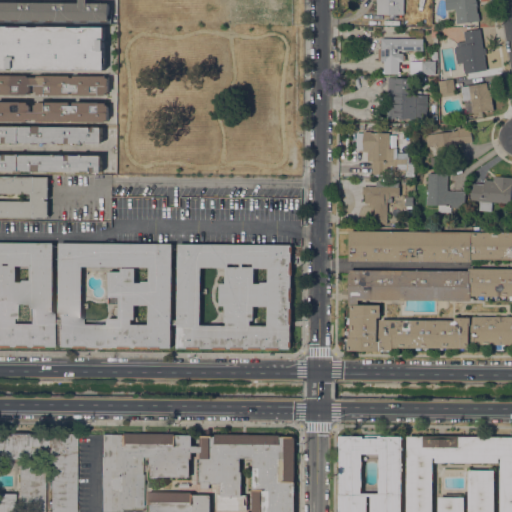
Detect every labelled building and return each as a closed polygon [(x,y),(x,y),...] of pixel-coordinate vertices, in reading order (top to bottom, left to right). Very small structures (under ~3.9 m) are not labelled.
[(0,19),(0,0),(88,0),(88,3),(109,3),(109,20),(0,19)] [(376,14),(376,0),(404,0),(404,14),(376,14)] [(475,0),(477,13),(478,13),(479,21),(457,24),(455,9),(446,10),(444,0),(475,0)] [(0,68),(104,70),(104,27),(0,25),(0,68)] [(483,48),(484,48),(485,54),(484,55),(486,70),(464,74),(462,63),(456,64),(453,47),(457,47),(457,42),(465,41),(464,31),(479,29),(483,48)] [(381,38),(423,38),(423,50),(413,50),(413,52),(409,52),(409,50),(398,50),(398,53),(403,53),(403,61),(400,61),(400,63),(397,63),(397,61),(378,61),(378,48),(381,48),(381,38)] [(421,61),(435,61),(435,75),(421,75),(421,74),(409,74),(409,61),(421,61)] [(385,73),(385,62),(397,63),(400,63),(402,63),(402,74),(385,73)] [(73,122),(73,120),(70,120),(70,122),(37,122),(37,119),(28,119),(27,121),(0,121),(0,74),(28,75),(28,77),(37,77),(37,75),(106,76),(106,78),(109,78),(109,92),(106,92),(106,95),(74,95),(74,92),(70,92),(70,95),(46,95),(46,94),(37,94),(37,92),(35,92),(35,85),(30,85),(30,92),(28,92),(28,94),(21,94),(21,95),(0,94),(0,101),(28,102),(28,105),(30,105),(30,111),(34,111),(35,105),(37,105),(37,102),(106,102),(106,105),(109,105),(108,120),(106,120),(106,122),(73,122)] [(387,77),(419,78),(418,90),(416,90),(415,119),(387,118),(387,77)] [(456,94),(441,97),(438,82),(453,79),(456,94)] [(461,87),(486,82),(488,90),(490,89),(494,110),(490,111),(490,110),(473,113),(471,99),(463,100),(461,87)] [(108,122),(116,122),(115,103),(107,103),(108,122)] [(0,125),(102,127),(102,142),(83,142),(83,143),(81,143),(56,142),(56,143),(53,143),(53,142),(20,142),(20,143),(18,143),(18,142),(0,142),(0,125)] [(426,135),(458,130),(458,128),(470,126),(473,142),(456,144),(457,153),(456,154),(457,162),(438,165),(438,164),(431,165),(430,157),(436,156),(435,147),(434,147),(434,145),(427,146),(426,135)] [(406,163),(414,163),(414,176),(405,176),(373,176),(373,174),(372,173),(372,160),(367,160),(367,152),(360,152),(361,132),(363,132),(363,131),(370,131),(370,132),(389,132),(389,148),(397,148),(397,152),(408,153),(408,159),(406,159),(406,163)] [(0,154),(17,155),(17,154),(20,154),(20,155),(53,155),(53,154),(56,154),(56,155),(81,155),(81,154),(83,154),(83,155),(102,155),(101,172),(0,170),(0,154)] [(447,191),(465,191),(465,207),(450,207),(450,212),(438,212),(438,205),(427,205),(427,197),(428,197),(428,173),(447,173),(447,191)] [(0,216),(0,176),(48,177),(48,199),(45,199),(45,201),(48,201),(48,217),(0,216)] [(479,210),(480,201),(470,200),(472,183),(484,184),(484,179),(493,180),(494,176),(511,176),(511,184),(510,203),(492,202),(491,211),(479,210)] [(399,187),(399,196),(391,196),(391,197),(389,197),(389,198),(387,198),(386,224),(373,224),(373,205),(369,205),(369,203),(365,203),(365,194),(362,194),(362,186),(376,186),(376,181),(398,182),(398,187),(399,187)] [(511,231),(511,259),(471,259),(471,262),(349,261),(349,231),(511,231)] [(28,348),(28,347),(24,347),(24,348),(11,348),(11,347),(7,347),(0,347),(0,242),(53,243),(52,347),(42,347),(42,348),(28,348)] [(112,348),(112,347),(109,347),(109,349),(84,349),(84,347),(82,347),(82,348),(68,348),(68,346),(58,346),(59,243),(172,243),(172,346),(170,346),(170,349),(112,348)] [(281,351),(281,350),(231,350),(231,348),(228,348),(228,349),(214,349),(214,348),(201,348),(201,349),(187,349),(187,348),(177,348),(178,244),(290,244),(290,261),(292,261),(292,275),(291,275),(291,287),(292,287),(292,301),(291,301),(290,308),(292,308),(291,325),(290,341),(291,341),(291,351),(281,351)] [(349,270),(468,271),(468,268),(511,268),(511,296),(471,296),(471,300),(377,300),(377,320),(454,320),(454,316),(511,316),(511,344),(470,344),(470,348),(393,347),(393,351),(348,350),(348,337),(350,337),(350,310),(349,310),(349,270)] [(0,511),(0,433),(75,434),(74,511),(0,511)] [(147,511),(147,493),(148,493),(148,492),(191,492),(191,495),(210,495),(210,511),(252,511),(253,490),(253,458),(240,458),(240,472),(242,472),(242,495),(247,495),(247,511),(231,511),(220,511),(220,510),(216,510),(216,494),(219,494),(219,484),(211,484),(211,482),(209,482),(209,488),(200,488),(200,482),(199,482),(200,452),(192,452),(191,459),(190,459),(189,477),(159,477),(159,478),(147,478),(147,468),(145,468),(146,457),(140,457),(140,474),(141,474),(141,507),(132,507),(132,509),(120,509),(120,511),(100,511),(100,490),(100,457),(101,457),(101,434),(120,434),(120,433),(175,434),(175,435),(192,435),(192,446),(200,446),(200,437),(201,437),(201,436),(215,436),(215,434),(280,435),(280,436),(295,436),(294,511),(147,511)] [(338,511),(339,436),(363,437),(363,438),(366,439),(366,438),(376,438),(376,439),(379,439),(379,437),(402,437),(401,511),(338,511)] [(511,511),(407,511),(407,438),(511,437),(511,511)]
